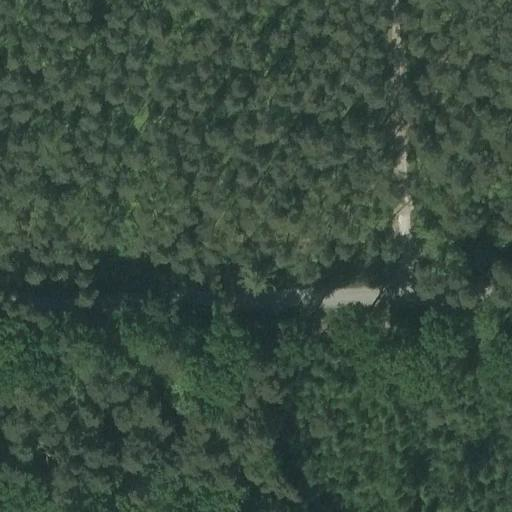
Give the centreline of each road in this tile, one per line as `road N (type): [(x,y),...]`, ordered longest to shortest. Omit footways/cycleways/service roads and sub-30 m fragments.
road 1 (track): [(0,290),(511,275)]
road 2 (track): [(394,0),(383,278)]
